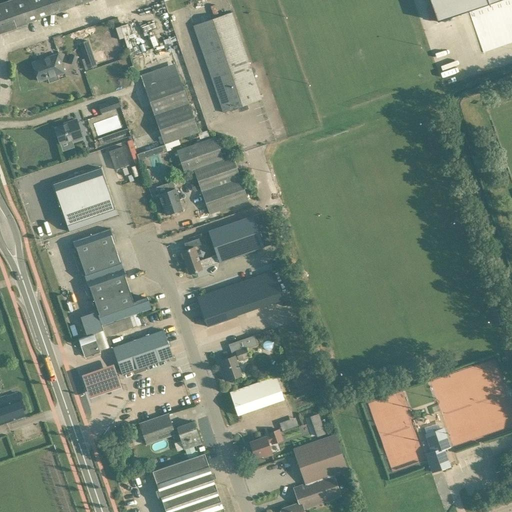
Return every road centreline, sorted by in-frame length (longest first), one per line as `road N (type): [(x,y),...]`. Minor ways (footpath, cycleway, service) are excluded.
road 1 (residential): [(246,511),(151,231)]
road 2 (unknown): [(151,231),(113,159),(44,182),(85,314)]
road 3 (primary): [(100,511),(17,266)]
